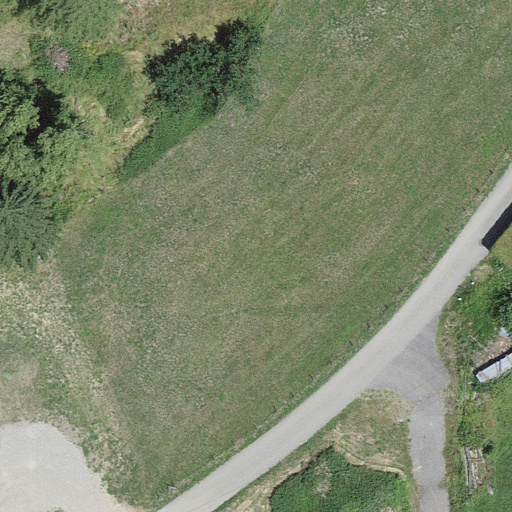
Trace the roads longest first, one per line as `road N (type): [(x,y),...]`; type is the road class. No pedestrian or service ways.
road 1 (unclassified): [(511,190),(394,338),(185,511)]
road 2 (track): [(435,511),(425,391),(394,338)]
